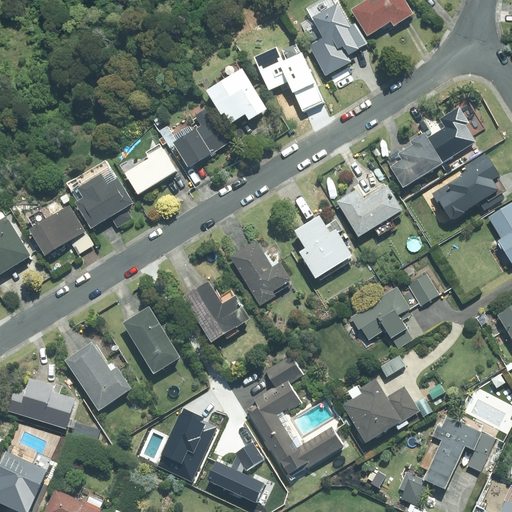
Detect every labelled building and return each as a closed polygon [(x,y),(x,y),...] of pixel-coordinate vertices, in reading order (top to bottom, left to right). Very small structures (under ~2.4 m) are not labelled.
[(420,13),(411,0),(369,0),(356,9),(373,36),(396,21),(399,26),(420,13)] [(330,75),(356,61),(342,35),(358,27),(345,3),(319,17),(329,37),(314,45),(330,75)] [(278,31),(292,24),(286,14),(273,21),(278,31)] [(282,46),(258,56),(274,90),(294,81),(297,89),(321,79),(308,51),(289,60),(282,46)] [(274,108),(249,68),(213,90),(228,114),(231,112),(238,123),(252,114),(256,119),(274,108)] [(432,137),(447,161),(479,141),(469,124),(472,122),(462,106),(443,118),(448,127),(432,137)] [(180,142),(194,166),(233,143),(212,108),(199,116),(206,126),(180,142)] [(397,166),(409,186),(448,162),(447,161),(432,137),(429,132),(416,141),(419,144),(405,153),(409,159),(397,166)] [(131,172),(145,194),(183,170),(168,146),(153,156),(154,158),(131,172)] [(476,161),(436,189),(460,223),(483,207),(478,200),(495,188),(476,161)] [(81,202),(97,228),(141,202),(126,177),(114,184),(108,173),(84,187),(89,197),(81,202)] [(341,199),(363,235),(408,207),(392,182),(369,197),(362,186),(341,199)] [(511,202),(491,215),(505,237),(502,238),(511,253),(511,202)] [(75,204),(35,229),(51,255),(91,231),(75,204)] [(305,249),(322,276),(359,252),(343,226),(336,230),(325,212),(300,228),(311,246),(305,249)] [(0,223),(0,275),(1,277),(38,255),(14,215),(0,223)] [(234,255),(265,304),(281,294),(278,290),(297,278),(285,260),(277,264),(261,238),(234,255)] [(442,293),(429,272),(410,285),(423,306),(442,293)] [(214,278),(188,294),(217,340),(257,315),(242,292),(228,300),(214,278)] [(414,308),(401,286),(353,315),(362,328),(365,326),(373,339),(390,328),(402,348),(416,339),(409,328),(412,326),(404,314),(414,308)] [(187,354),(155,304),(128,321),(160,371),(187,354)] [(511,306),(503,313),(511,327),(511,306)] [(70,358),(104,409),(138,386),(123,364),(117,368),(98,339),(70,358)] [(291,479),(349,443),(337,424),(300,447),(279,414),(303,399),(292,382),(306,373),(294,353),(267,370),(277,386),(257,399),(259,403),(248,410),(291,479)] [(391,377),(408,365),(402,355),(384,366),(391,377)] [(18,386),(12,409),(72,427),(81,396),(58,389),(60,383),(35,375),(31,390),(18,386)] [(348,402),(371,440),(423,409),(408,384),(393,394),(382,375),(365,386),(368,390),(348,402)] [(442,382),(430,389),(436,398),(448,391),(442,382)] [(427,415),(436,410),(427,396),(419,401),(427,415)] [(184,408),(159,463),(194,478),(219,424),(184,408)] [(499,437),(451,415),(446,425),(442,423),(437,435),(447,440),(429,478),(452,489),(464,463),(483,471),(499,437)] [(233,466),(219,460),(211,478),(257,499),(265,481),(243,471),(246,464),(248,468),(265,457),(254,440),(237,451),(238,454),(233,466)] [(11,447),(0,472),(0,479),(8,483),(1,498),(23,508),(30,493),(41,498),(59,459),(44,452),(40,460),(11,447)] [(408,471),(401,488),(407,490),(404,497),(423,506),(432,487),(426,484),(428,479),(408,471)] [(105,511),(108,508),(61,486),(48,511),(105,511)] [(511,511),(511,499),(509,499),(503,511),(511,511)]
